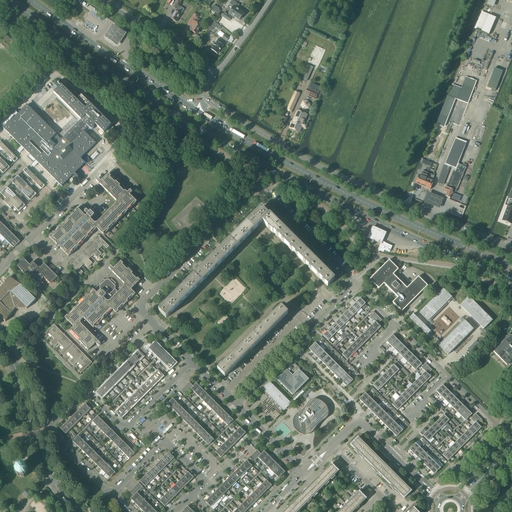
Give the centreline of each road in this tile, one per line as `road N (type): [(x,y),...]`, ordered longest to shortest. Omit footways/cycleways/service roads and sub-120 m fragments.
road 1 (trunk): [(8,0),(129,86),(270,170),(511,281)]
road 2 (trunk): [(511,267),(358,200),(192,111)]
road 3 (unclassified): [(511,248),(341,176),(204,96)]
road 4 (residential): [(111,494),(51,434),(50,423),(84,388),(125,429),(191,362)]
road 5 (trunk): [(192,111),(31,0)]
road 6 (residential): [(80,511),(43,466),(14,364),(0,343)]
road 7 (residential): [(153,322),(142,312),(144,301),(257,187)]
road 8 (residential): [(236,405),(354,284)]
road 9 (residential): [(32,238),(124,135)]
road 10 (residential): [(354,284),(257,187)]
road 11 (unclassified): [(207,75),(198,57),(101,0)]
road 12 (residential): [(423,483),(361,422),(331,447)]
